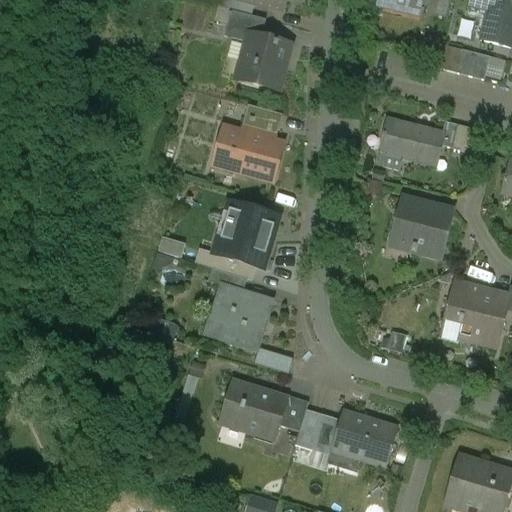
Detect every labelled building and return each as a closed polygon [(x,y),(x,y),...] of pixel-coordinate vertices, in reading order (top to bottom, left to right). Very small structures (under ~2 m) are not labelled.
[(230,0),(284,14),(287,0),(230,0)] [(424,0),(381,0),(422,10),(424,0)] [(511,41),(511,0),(470,0),(470,2),(488,7),(480,41),(510,48),(511,41)] [(265,22),(232,13),(225,38),(247,44),(249,37),(260,40),(265,22)] [(260,40),(249,37),(247,44),(236,81),(277,93),(283,74),(279,73),(286,48),(260,40)] [(462,52),(451,49),(445,72),(457,75),(462,52)] [(489,59),(462,52),(457,75),(484,82),(489,59)] [(282,117),(247,107),(241,128),(276,138),(282,117)] [(443,139),(389,124),(381,153),(436,167),(441,148),(443,139)] [(459,127),(447,124),(443,139),(441,148),(453,151),(459,127)] [(470,130),(459,127),(453,151),(464,153),(470,130)] [(482,133),(470,130),(464,153),(476,156),(482,133)] [(279,150),(226,135),(217,165),(270,180),(279,150)] [(453,216),(405,203),(395,239),(413,244),(411,252),(441,260),(453,216)] [(275,218),(229,204),(213,255),(256,268),(258,269),(269,233),(270,234),(275,218)] [(150,250),(180,260),(185,246),(155,236),(150,250)] [(256,268),(213,255),(208,270),(212,271),(245,281),(252,283),(256,268)] [(245,281),(212,271),(208,283),(218,286),(242,293),(245,281)] [(242,293),(218,286),(209,318),(225,323),(219,344),(258,356),(265,334),(261,333),(269,303),(272,303),(273,302),(242,293)] [(509,300),(456,286),(446,324),(471,330),(468,342),(496,350),(509,300)] [(285,401),(235,386),(223,426),(273,441),(277,428),(285,401)] [(285,401),(277,428),(299,434),(306,412),(308,404),(286,397),(285,401)] [(324,417),(306,412),(299,434),(295,448),(313,453),(324,417)] [(378,426),(344,416),(333,450),(368,460),(367,464),(385,469),(396,431),(379,425),(378,426)] [(511,478),(511,474),(464,461),(451,507),(469,511),(501,511),(507,494),(511,478)] [(243,511),(274,511),(278,504),(249,494),(243,511)]
